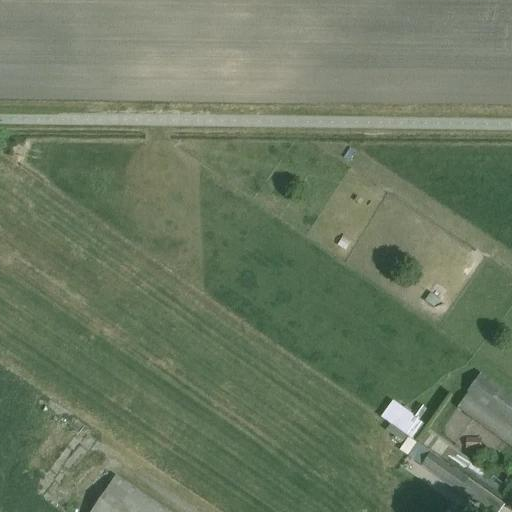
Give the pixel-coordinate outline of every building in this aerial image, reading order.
[(511,396),(481,374),(466,393),(468,394),(457,409),(511,449),(511,396)] [(397,425),(419,439),(428,425),(406,411),(397,425)] [(484,472),(427,432),(418,444),(449,466),(450,464),(476,483),(484,472)] [(498,511),(503,505),(416,444),(405,459),(480,511),(498,511)] [(164,511),(115,478),(91,511),(164,511)]
